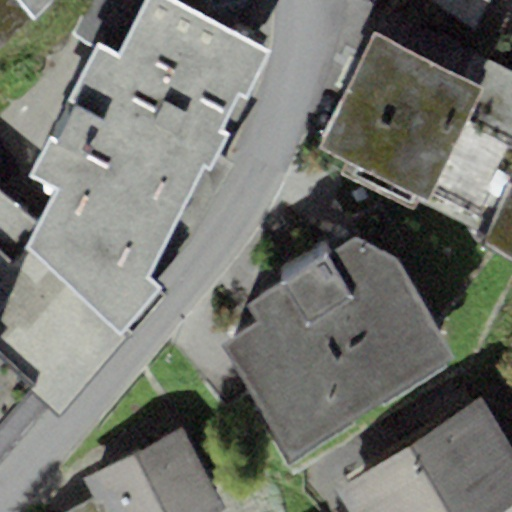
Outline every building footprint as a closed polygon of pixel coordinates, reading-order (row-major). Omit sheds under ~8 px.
[(0,0),(0,49),(35,18),(18,0),(0,0)] [(18,0),(35,18),(54,0),(18,0)] [(246,0),(178,0),(179,0),(178,0),(145,0),(119,52),(97,43),(68,98),(75,101),(52,146),(47,141),(31,173),(56,187),(38,225),(28,246),(126,335),(163,291),(146,276),(205,160),(213,163),(228,133),(219,129),(238,90),(246,95),(269,48),(232,30),(246,0)] [(511,0),(429,0),(476,32),(511,37),(511,0)] [(511,73),(387,9),(319,145),(354,162),(348,173),(414,206),(418,198),(489,234),(484,245),(511,259),(511,73)] [(58,417),(126,335),(28,246),(38,225),(0,191),(0,421),(30,390),(58,417)] [(223,345),(289,454),(453,356),(392,250),(357,237),(330,256),(325,248),(279,274),(284,281),(248,306),(257,320),(223,345)] [(408,445),(447,511),(502,511),(511,506),(511,449),(483,400),(408,445)] [(220,511),(227,508),(185,427),(85,478),(95,498),(102,511),(220,511)] [(350,511),(447,511),(408,445),(336,488),(350,511)] [(102,511),(95,498),(69,511),(102,511)]
